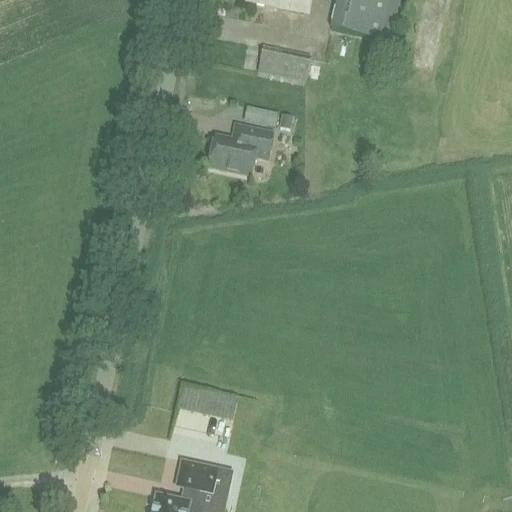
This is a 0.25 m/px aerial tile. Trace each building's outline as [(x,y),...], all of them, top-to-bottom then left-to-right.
[(246,0),(245,4),(308,17),(311,0),(246,0)] [(336,0),(330,32),(389,44),(398,0),(336,0)] [(344,56),(362,57),(363,44),(344,44),(344,56)] [(258,74),(306,85),(312,60),(264,49),(258,74)] [(267,162),(272,137),(235,129),(232,143),(215,140),(208,169),(249,179),(254,159),(267,162)] [(203,511),(207,497),(214,498),(220,471),(181,463),(175,490),(184,492),(181,504),(157,499),(154,511),(203,511)]
